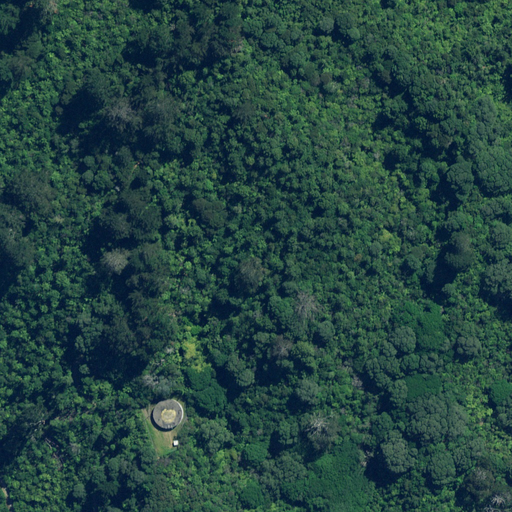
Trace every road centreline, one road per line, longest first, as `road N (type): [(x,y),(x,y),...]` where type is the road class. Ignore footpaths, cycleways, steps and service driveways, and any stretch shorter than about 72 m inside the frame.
road 1 (track): [(80,360),(74,379),(103,429),(93,511)]
road 2 (track): [(80,360),(131,394),(152,426),(174,434)]
